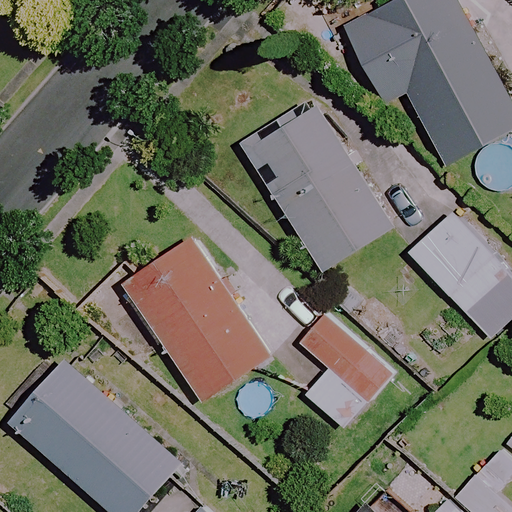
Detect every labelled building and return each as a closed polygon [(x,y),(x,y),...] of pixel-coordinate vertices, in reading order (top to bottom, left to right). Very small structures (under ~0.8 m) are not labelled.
[(511,131),(511,102),(455,0),(394,0),(346,27),(388,104),(408,93),(448,167),(511,131)] [(397,226),(315,103),(245,149),(326,273),(397,226)] [(511,282),(511,276),(456,213),(411,253),(470,320),(511,282)] [(275,355),(194,237),(124,285),(205,403),(275,355)] [(393,376),(329,314),(301,342),(331,371),(308,395),(343,429),(393,376)] [(141,511),(183,466),(68,363),(55,377),(42,365),(0,411),(112,511),(141,511)] [(511,511),(511,502),(499,490),(511,475),(511,427),(451,494),(470,511),(511,511)] [(456,511),(445,501),(434,511),(456,511)]
